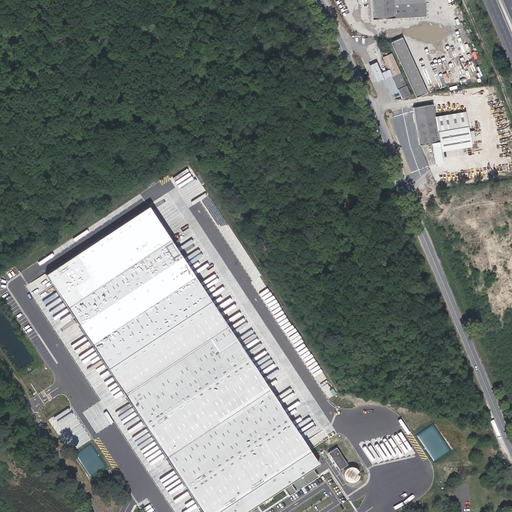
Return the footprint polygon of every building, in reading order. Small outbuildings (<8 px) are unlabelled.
[(425,16),(424,0),(370,0),(371,19),(425,16)] [(427,93),(401,37),(391,42),(416,97),(427,93)] [(409,93),(390,53),(383,56),(389,69),(392,75),(391,76),(398,92),(401,98),(409,95),(409,93)] [(392,75),(389,69),(381,72),(376,62),(368,65),(376,83),(383,79),(391,76),(392,75)] [(398,92),(391,76),(383,79),(390,95),(398,92)] [(434,116),(432,104),(412,107),(419,145),(432,143),(439,141),(437,131),(434,116)] [(456,128),(467,126),(465,111),(434,116),(437,131),(456,128)] [(470,146),(467,126),(456,128),(437,131),(439,141),(441,151),(470,146)] [(441,151),(439,141),(432,143),(435,164),(443,163),(441,151)] [(318,463),(148,206),(44,273),(201,511),(243,511),(283,486),(289,495),(317,476),(312,467),(318,463)] [(347,464),(336,447),(328,452),(339,469),(344,466),(345,468),(345,469),(344,469),(344,470),(343,471),(343,472),(343,473),(343,474),(343,475),(343,476),(343,477),(344,478),(345,479),(345,480),(346,480),(346,481),(347,481),(348,481),(349,482),(350,482),(351,482),(352,482),(353,481),(354,481),(355,480),(356,480),(356,479),(357,478),(358,477),(358,476),(358,475),(358,474),(358,473),(358,472),(358,471),(358,470),(357,470),(357,469),(356,468),(355,468),(355,467),(354,467),(353,466),(352,466),(351,466),(350,466),(349,466),(348,466),(347,467),(346,465),(347,464)]
